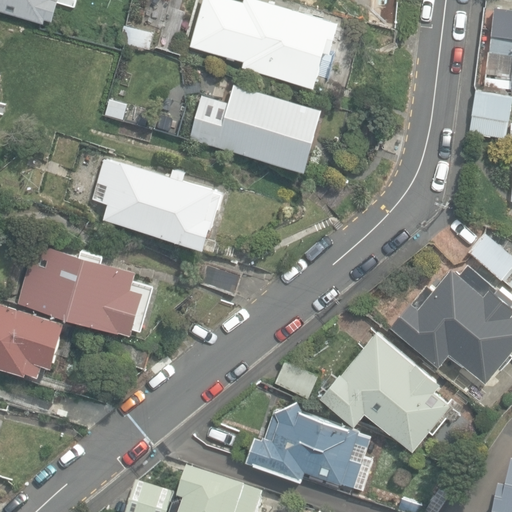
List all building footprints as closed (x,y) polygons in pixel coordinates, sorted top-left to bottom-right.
[(76,7),(77,0),(0,0),(0,9),(46,22),(47,19),(53,20),(58,2),(76,7)] [(245,66),(317,85),(327,49),(334,51),(342,19),(332,17),(334,8),(304,0),(298,0),(298,2),(290,0),(248,0),(242,24),(228,21),(232,6),(215,2),(206,34),(224,39),(226,32),(239,35),(234,53),(248,56),(245,66)] [(511,92),(511,4),(499,4),(493,49),(491,49),(487,88),(511,92)] [(358,45),(393,52),(398,29),(362,22),(358,45)] [(123,43),(151,49),(155,33),(126,26),(123,43)] [(59,52),(101,61),(105,45),(63,35),(59,52)] [(191,138),(307,171),(325,107),(237,83),(233,97),(223,94),(222,100),(203,95),(191,138)] [(511,92),(487,88),(480,87),(472,130),(508,137),(511,118),(511,92)] [(124,118),(128,103),(111,99),(107,114),(124,118)] [(344,140),(378,148),(383,126),(350,118),(344,140)] [(106,217),(208,247),(225,191),(218,189),(218,187),(185,177),(186,171),(175,168),(173,173),(123,158),(122,162),(106,157),(94,197),(110,202),(106,217)] [(20,301),(135,333),(137,327),(145,329),(157,284),(136,278),(139,268),(106,259),(107,253),(84,246),(82,252),(37,239),(20,301)] [(452,352),(488,381),(511,352),(511,294),(471,261),(463,271),(454,265),(436,288),(429,282),(414,300),(412,299),(391,325),(441,365),(452,352)] [(204,285),(237,294),(242,273),(209,264),(204,285)] [(29,371),(43,375),(47,362),(56,364),(69,319),(0,299),(0,364),(29,373),(29,371)] [(169,347),(190,334),(166,318),(149,344),(164,354),(169,347)] [(368,411),(415,448),(452,402),(437,389),(444,380),(419,360),(418,362),(379,331),(345,372),(343,371),(323,396),(358,424),(368,411)] [(135,344),(130,362),(148,367),(153,349),(135,344)] [(277,381),(312,396),(320,374),(286,360),(277,381)] [(358,441),(362,428),(304,408),(301,398),(277,410),(268,436),(265,434),(264,436),(256,433),(247,460),(304,479),(307,468),(357,485),(365,460),(353,456),(358,441)] [(375,433),(362,428),(358,441),(371,445),(375,433)] [(259,511),(266,494),(190,468),(189,468),(174,511),(259,511)] [(127,511),(169,511),(175,493),(137,481),(127,511)] [(511,511),(511,489),(507,488),(501,511),(511,511)] [(398,508),(410,511),(420,511),(423,502),(402,495),(398,508)]
